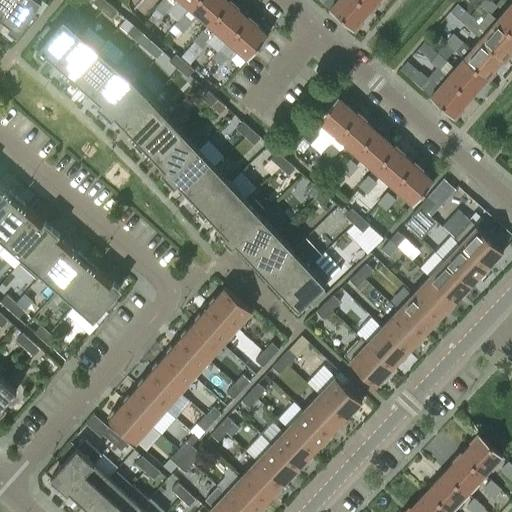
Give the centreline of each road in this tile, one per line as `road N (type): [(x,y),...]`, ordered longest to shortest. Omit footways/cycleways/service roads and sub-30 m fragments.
road 1 (residential): [(0,140),(177,296),(6,492)]
road 2 (residential): [(511,204),(277,0)]
road 3 (residential): [(310,511),(487,324)]
